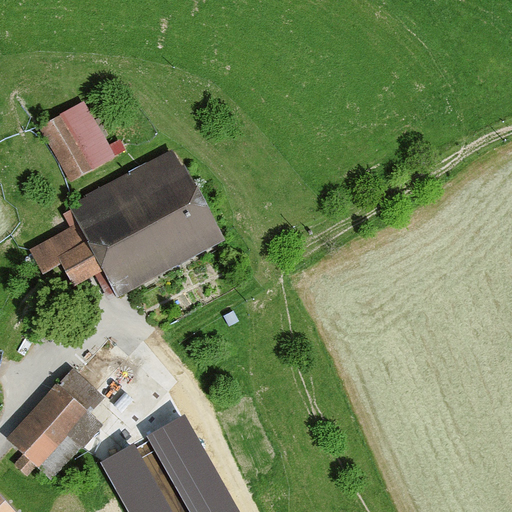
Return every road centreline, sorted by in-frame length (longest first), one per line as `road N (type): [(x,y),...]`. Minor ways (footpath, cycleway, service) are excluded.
road 1 (track): [(150,336),(306,258),(511,124)]
road 2 (track): [(150,336),(193,393),(250,511)]
